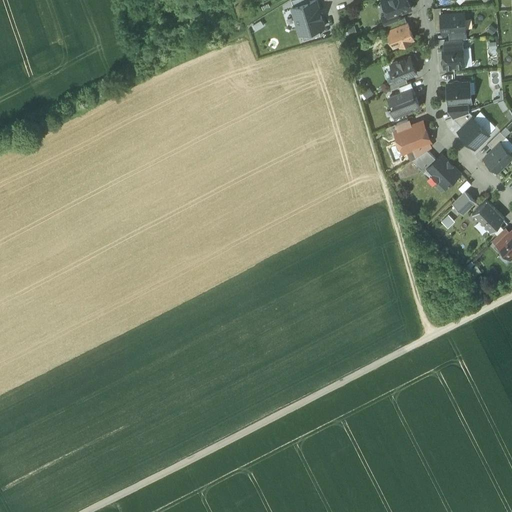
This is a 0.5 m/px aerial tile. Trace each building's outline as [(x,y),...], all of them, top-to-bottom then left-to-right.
[(324,27),(316,0),(315,0),(310,2),(293,7),(292,7),(300,35),(301,34),(318,29),(324,27)] [(407,0),(382,0),(382,1),(384,6),(386,7),(389,14),(390,17),(399,14),(411,9),(407,0)] [(464,13),(440,15),(442,33),(449,32),(466,31),(464,13)] [(389,14),(381,17),(384,26),(388,25),(401,19),(399,14),(390,17),(389,14)] [(401,19),(388,25),(390,30),(407,24),(405,18),(401,19)] [(253,26),(256,31),(263,26),(260,22),(253,26)] [(390,30),(387,31),(393,47),(400,45),(400,47),(411,43),(410,41),(414,40),(408,23),(407,24),(390,30)] [(346,36),(357,36),(357,27),(346,27),(346,36)] [(320,36),(318,29),(301,34),(303,41),(320,36)] [(466,31),(449,32),(449,40),(462,39),(466,39),(466,31)] [(445,49),(463,47),(462,39),(449,40),(444,40),(445,49)] [(445,49),(443,49),(445,68),(464,66),(463,47),(445,49)] [(404,58),(397,61),(398,61),(392,63),(394,70),(391,71),(395,81),(395,82),(405,78),(417,73),(410,56),(405,58),(404,58)] [(481,99),(491,99),(492,73),(478,73),(478,90),(481,90),(481,99)] [(405,78),(395,82),(395,81),(388,83),(391,90),(399,87),(408,83),(405,78)] [(458,81),(455,82),(453,83),(447,84),(448,90),(446,92),(447,95),(448,97),(449,104),(450,104),(468,102),(471,102),(469,82),(460,83),(458,81)] [(408,83),(399,87),(401,92),(411,89),(413,95),(415,94),(411,82),(408,83)] [(401,92),(388,98),(392,108),(395,107),(398,115),(420,107),(416,97),(414,98),(413,95),(411,89),(401,92)] [(365,98),(374,95),(372,90),(363,93),(365,98)] [(468,102),(450,104),(450,112),(453,118),(469,113),(468,102)] [(453,118),(462,128),(473,118),(474,117),(470,112),(469,113),(453,118)] [(459,131),(475,147),(489,134),(473,118),(462,128),(459,131)] [(408,120),(396,124),(399,131),(411,126),(408,120)] [(411,126),(399,131),(406,150),(414,148),(429,142),(421,122),(411,126)] [(488,144),(494,149),(506,137),(500,131),(488,144)] [(429,142),(414,148),(417,157),(427,150),(431,147),(429,142)] [(498,171),(511,157),(511,154),(500,143),(494,149),(485,158),(498,171)] [(426,169),(436,159),(427,150),(417,157),(412,160),(424,172),(427,170),(426,169)] [(436,159),(426,169),(427,170),(445,188),(460,173),(442,154),(436,159)] [(462,185),(467,179),(462,175),(457,181),(462,185)] [(465,191),(452,203),(463,215),(476,202),(465,191)] [(505,218),(486,200),(472,214),(490,232),(505,218)] [(449,228),(456,221),(449,214),(442,221),(449,228)] [(480,222),(476,226),(484,235),(489,231),(480,222)] [(505,228),(493,240),(497,245),(509,233),(505,228)] [(511,230),(509,233),(497,245),(510,258),(511,256),(511,230)]
